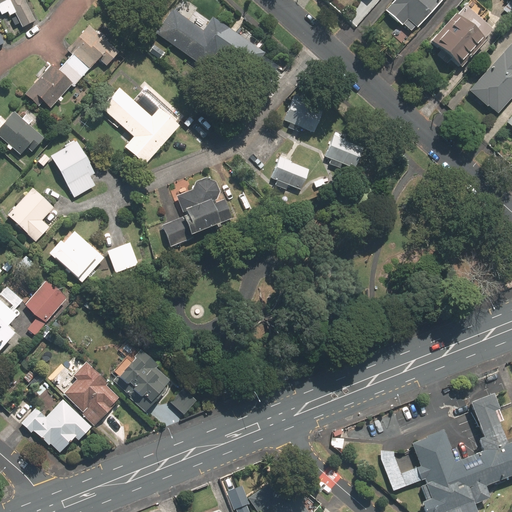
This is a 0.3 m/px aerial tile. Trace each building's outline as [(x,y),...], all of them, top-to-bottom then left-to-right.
[(0,0),(0,46),(4,45),(0,35),(0,15),(0,17),(13,10),(22,29),(34,23),(22,0),(0,0)] [(394,0),(384,12),(411,36),(443,0),(394,0)] [(460,69),(491,32),(460,6),(429,44),(460,69)] [(233,31),(213,17),(202,33),(171,11),(154,34),(203,69),(203,68),(205,69),(233,31)] [(105,68),(118,53),(109,45),(89,27),(66,52),(71,57),(57,72),(50,66),(23,96),(38,109),(42,104),(49,110),(85,70),(88,72),(97,62),(105,68)] [(511,51),(508,48),(469,93),(497,116),(511,98),(511,51)] [(150,119),(117,90),(100,110),(134,139),(125,149),(145,167),(179,128),(158,110),(150,119)] [(322,112),(291,100),(283,121),(314,132),(322,112)] [(0,139),(19,156),(26,149),(31,154),(44,139),(13,113),(2,125),(0,123),(0,139)] [(363,149),(333,137),(324,158),(354,171),(363,149)] [(94,175),(76,142),(49,158),(67,190),(94,175)] [(300,191),(307,171),(277,160),(270,181),(300,191)] [(194,184),(191,192),(175,198),(183,218),(160,226),(168,245),(169,245),(170,248),(190,241),(189,237),(198,233),(218,226),(217,224),(230,219),(223,201),(215,204),(214,202),(216,201),(218,194),(214,184),(204,180),(194,184)] [(53,210),(31,190),(5,218),(34,244),(49,228),(42,222),(53,210)] [(105,260),(74,233),(51,259),(82,286),(105,260)] [(128,244),(105,252),(113,274),(136,266),(128,244)] [(35,264),(25,256),(17,266),(27,274),(35,264)] [(65,299),(44,282),(24,307),(45,324),(65,299)] [(0,352),(14,336),(6,329),(15,318),(0,304),(0,352)] [(171,381),(140,353),(112,382),(143,411),(171,381)] [(88,370),(62,395),(93,427),(119,402),(88,370)] [(194,401),(180,390),(169,404),(183,415),(194,401)] [(455,463),(442,430),(408,443),(424,485),(419,486),(429,511),(474,511),(473,506),(487,501),(482,488),(511,476),(511,441),(505,444),(486,396),(466,404),(485,451),(455,463)] [(34,410),(23,422),(59,454),(73,439),(77,443),(90,428),(61,401),(45,419),(34,410)] [(305,511),(280,475),(245,499),(254,511),(305,511)]
